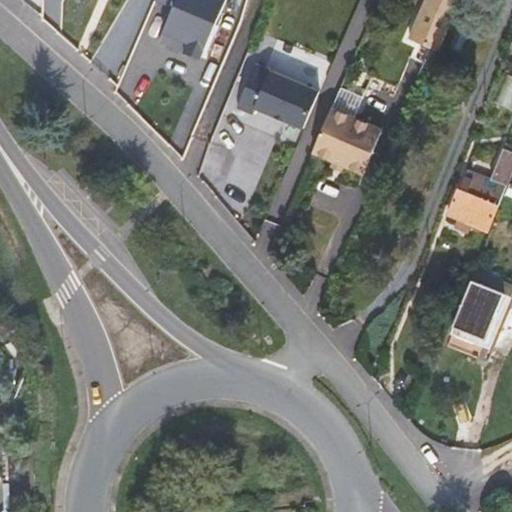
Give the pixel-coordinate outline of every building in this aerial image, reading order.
[(203,57),(227,0),(166,0),(177,5),(166,30),(191,41),(187,50),(203,57)] [(427,0),(406,50),(435,62),(461,0),(427,0)] [(305,127),(321,91),(257,63),(242,100),(305,127)] [(454,76),(433,67),(425,86),(446,95),(454,76)] [(361,100),(339,91),(313,152),(335,161),(341,164),(344,165),(364,173),(382,131),(353,118),(361,100)] [(461,189),(458,188),(446,215),(484,232),(511,166),(511,144),(506,142),(491,178),(469,169),(461,189)] [(341,164),(335,161),(332,167),(341,170),(344,165),(341,164)] [(505,294),(511,296),(511,294),(511,284),(475,269),(470,280),(472,282),(454,327),(486,340),(505,294)] [(486,340),(454,327),(450,334),(489,351),(511,296),(505,294),(486,340)]
